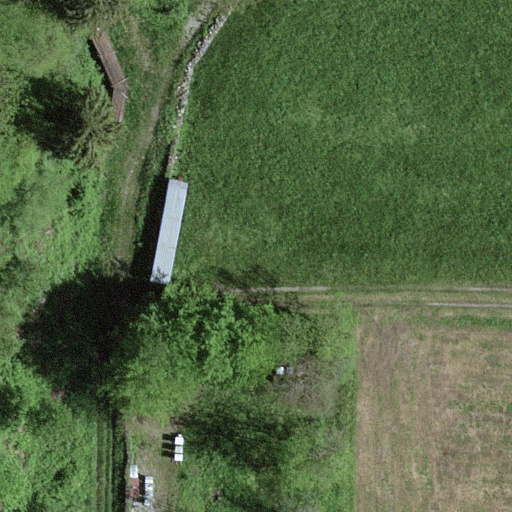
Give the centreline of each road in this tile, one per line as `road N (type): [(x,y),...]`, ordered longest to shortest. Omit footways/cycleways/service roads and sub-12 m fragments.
road 1 (track): [(511,300),(226,299),(109,310)]
road 2 (track): [(109,310),(148,89)]
road 3 (track): [(104,511),(109,310)]
